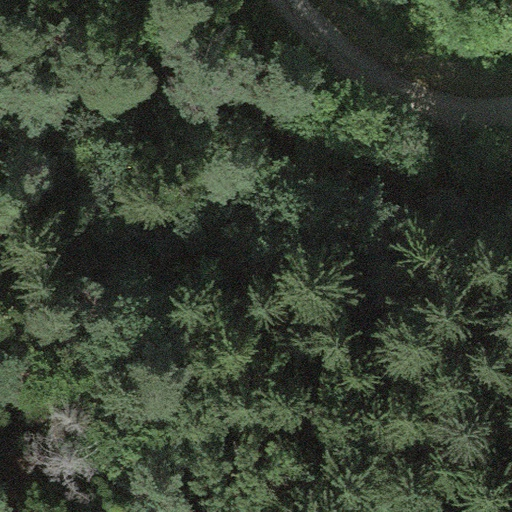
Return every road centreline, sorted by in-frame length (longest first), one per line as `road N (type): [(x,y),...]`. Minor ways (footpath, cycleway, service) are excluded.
road 1 (track): [(0,117),(111,106),(193,119),(437,220),(511,221)]
road 2 (track): [(272,0),(339,80),(399,120),(475,131),(511,118)]
